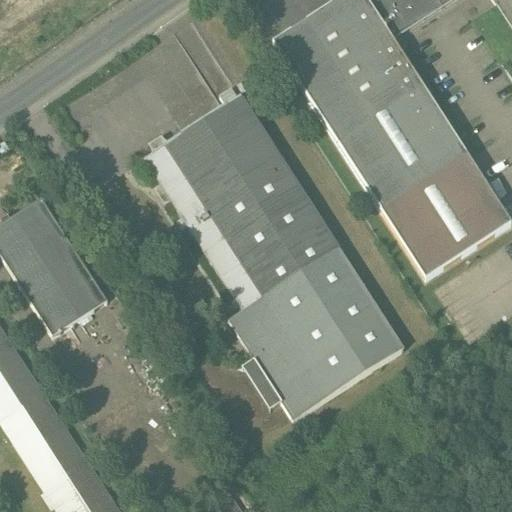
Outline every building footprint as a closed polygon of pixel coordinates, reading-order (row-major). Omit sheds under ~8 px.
[(344,0),(271,47),(424,284),(510,228),(389,40),(450,0),(344,0)] [(338,254),(240,101),(143,163),(241,316),(338,254)] [(107,307),(41,204),(0,230),(0,260),(52,342),(107,307)] [(511,227),(510,228),(424,284),(465,347),(511,317),(511,227)] [(241,316),(227,326),(292,426),(403,355),(338,254),(241,316)] [(116,511),(0,332),(0,424),(57,511),(116,511)] [(225,511),(245,511),(241,502),(224,510),(225,511)]
